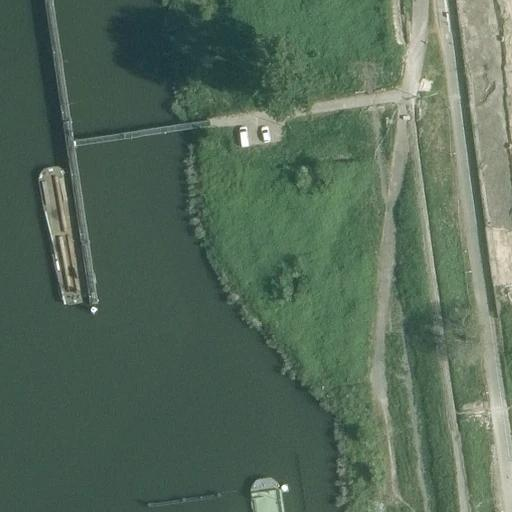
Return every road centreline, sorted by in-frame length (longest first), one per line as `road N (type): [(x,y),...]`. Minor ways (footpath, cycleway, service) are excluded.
road 1 (unclassified): [(511,483),(445,0)]
road 2 (track): [(385,420),(376,344),(406,123)]
